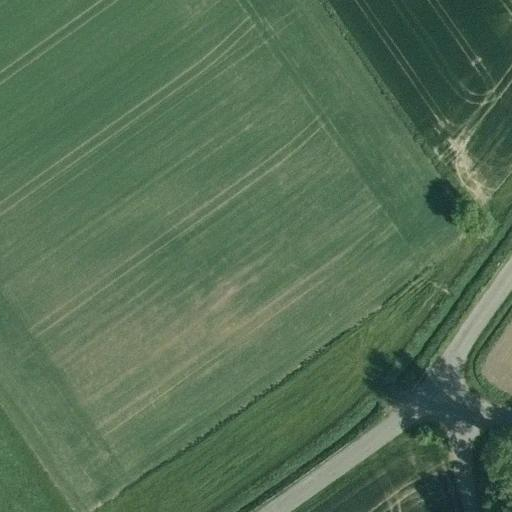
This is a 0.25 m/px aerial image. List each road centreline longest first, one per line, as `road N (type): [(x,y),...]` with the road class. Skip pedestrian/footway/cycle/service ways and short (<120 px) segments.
road 1 (unclassified): [(450,387),(282,511)]
road 2 (unclassified): [(477,511),(450,387)]
road 3 (unclassified): [(511,281),(450,387)]
